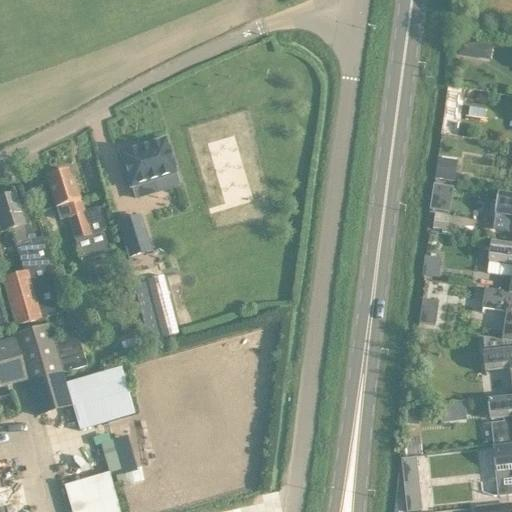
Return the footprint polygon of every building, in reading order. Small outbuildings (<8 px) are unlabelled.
[(457,39),(455,52),(462,53),(470,47),(470,40),(457,39)] [(440,115),(438,128),(450,130),(452,117),(440,115)] [(156,139),(109,154),(122,191),(169,177),(156,139)] [(433,155),(430,177),(450,179),(453,157),(433,155)] [(64,217),(71,239),(78,259),(104,250),(98,230),(101,229),(94,207),(80,212),(76,200),(69,177),(66,178),(64,169),(42,175),(52,208),(64,205),(67,216),(64,217)] [(429,182),(426,208),(428,208),(442,210),(445,185),(431,183),(429,182)] [(60,312),(38,237),(38,235),(31,236),(30,232),(26,233),(24,224),(15,193),(0,197),(0,230),(6,229),(11,246),(12,246),(18,271),(0,277),(0,283),(11,325),(37,317),(60,312)] [(511,226),(511,195),(496,193),(492,223),(511,226)] [(430,212),(428,226),(444,228),(446,213),(430,212)] [(135,215),(114,221),(125,256),(146,250),(135,215)] [(510,268),(506,292),(511,292),(511,243),(489,240),(485,264),(510,268)] [(418,275),(437,278),(440,256),(421,253),(418,275)] [(511,292),(506,292),(482,288),(479,306),(503,309),(498,339),(511,341),(511,292)] [(414,321),(431,323),(434,299),(418,297),(414,321)] [(68,405),(44,323),(10,333),(33,415),(68,405)] [(72,330),(48,337),(59,372),(83,365),(72,330)] [(130,331),(116,336),(120,347),(134,341),(130,331)] [(509,370),(511,396),(511,348),(505,349),(498,339),(479,336),(480,352),(482,373),(509,370)] [(0,340),(0,384),(20,379),(9,338),(0,340)] [(117,366),(61,382),(76,430),(131,413),(117,366)] [(511,420),(511,396),(485,399),(488,423),(511,420)] [(402,409),(400,423),(414,424),(415,407),(402,409)] [(400,435),(402,455),(417,454),(415,434),(400,435)] [(121,469),(115,438),(100,441),(105,472),(121,469)] [(511,444),(491,446),(492,461),(494,479),(511,477),(511,444)] [(411,456),(396,458),(402,511),(412,510),(410,492),(415,491),(411,456)] [(474,511),(508,511),(508,503),(474,507),(474,511)]
